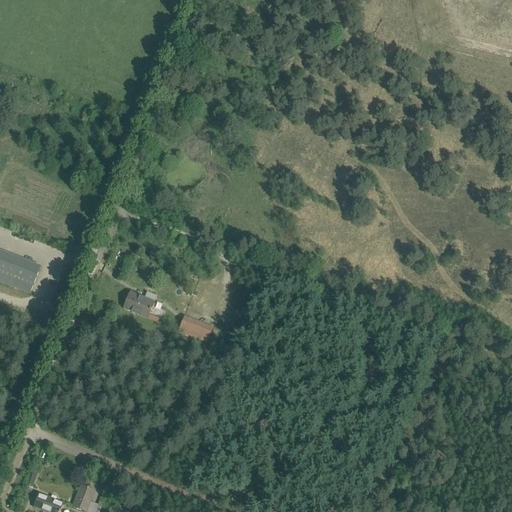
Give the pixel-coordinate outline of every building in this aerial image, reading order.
[(0,252),(0,282),(30,294),(30,293),(40,267),(0,252)] [(156,304),(130,293),(124,309),(149,320),(156,304)] [(179,332),(191,336),(196,323),(184,318),(179,332)] [(80,485),(71,507),(84,511),(86,511),(94,491),(80,485)] [(51,499),(40,494),(34,508),(43,511),(60,511),(63,504),(55,501),(56,498),(52,496),(51,499)]
